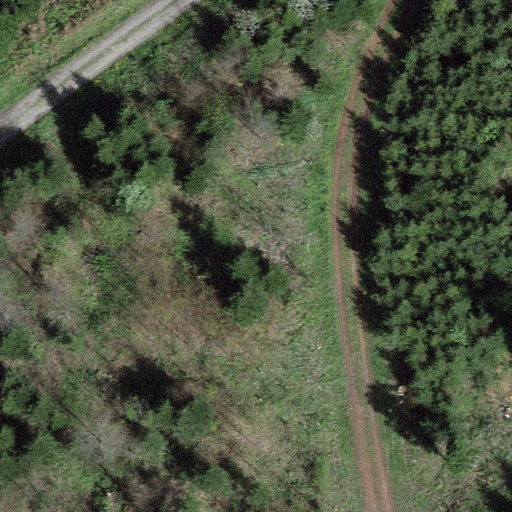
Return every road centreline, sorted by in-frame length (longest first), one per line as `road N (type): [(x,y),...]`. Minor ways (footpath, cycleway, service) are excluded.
road 1 (track): [(405,0),(371,69),(357,175),(358,290),(383,511)]
road 2 (track): [(180,0),(0,127)]
